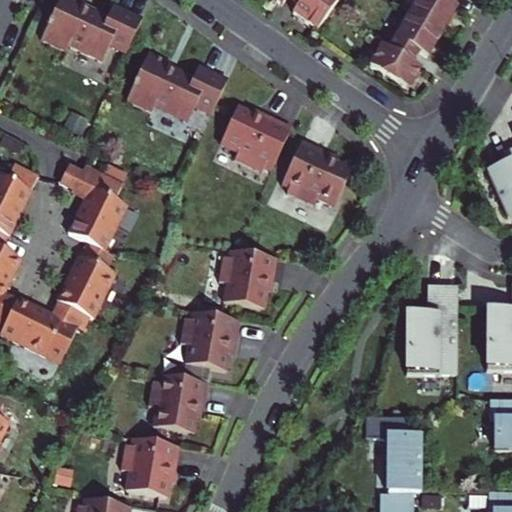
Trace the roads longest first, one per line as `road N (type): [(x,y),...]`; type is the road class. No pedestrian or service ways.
road 1 (tertiary): [(223,511),(285,375),(413,199)]
road 2 (residential): [(427,154),(209,0)]
road 3 (tertiary): [(427,154),(511,15)]
